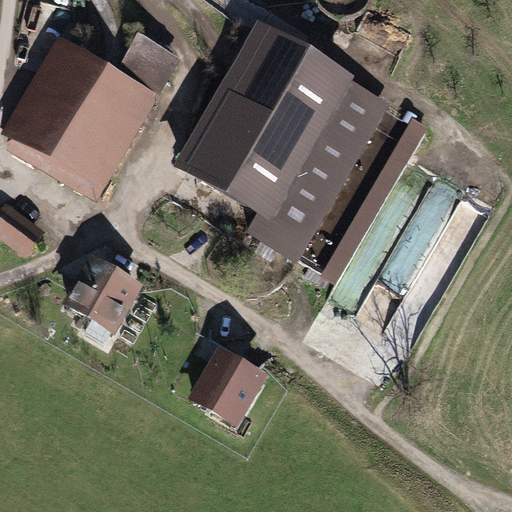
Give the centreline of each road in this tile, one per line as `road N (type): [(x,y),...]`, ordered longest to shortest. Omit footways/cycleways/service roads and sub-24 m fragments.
road 1 (track): [(110,231),(232,304),(474,499)]
road 2 (unknown): [(152,0),(196,83),(191,129),(164,174)]
road 3 (track): [(0,280),(110,231)]
road 4 (track): [(0,187),(26,188),(110,231)]
